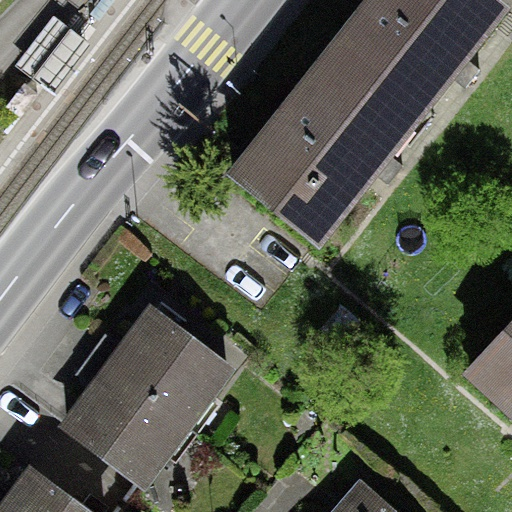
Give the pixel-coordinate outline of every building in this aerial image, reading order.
[(494,0),(373,0),(233,176),(316,242),(503,6),(494,0)] [(24,84),(7,106),(20,117),(38,94),(24,84)] [(152,312),(110,369),(184,425),(226,367),(152,312)] [(511,323),(469,370),(511,409),(511,323)] [(110,369),(67,426),(141,482),(184,425),(110,369)] [(84,511),(32,473),(2,511),(84,511)] [(390,511),(363,488),(341,511),(390,511)]
